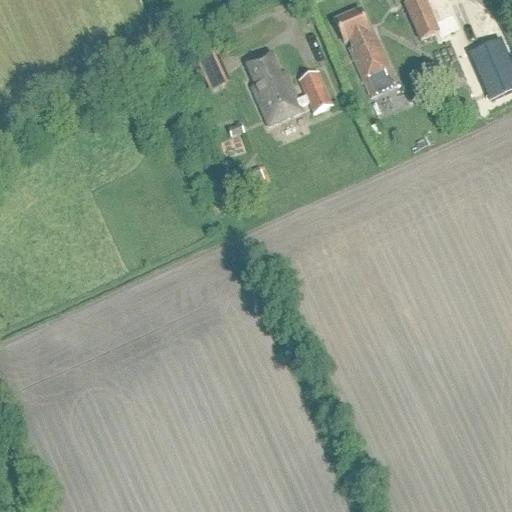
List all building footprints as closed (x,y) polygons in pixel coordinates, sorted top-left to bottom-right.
[(422,0),(404,9),(420,45),(438,38),(439,42),(458,34),(451,16),(433,24),(422,0)] [(368,35),(359,15),(334,26),(344,48),(349,46),(352,52),(348,53),(362,85),(390,72),(372,33),(368,35)] [(490,105),(511,95),(511,72),(500,46),(484,52),(470,59),(475,71),(490,105)] [(231,89),(216,55),(195,64),(210,98),(231,89)] [(271,60),(247,70),(256,91),(252,93),(268,130),(301,116),(300,114),(309,110),(313,119),(332,111),(318,78),(299,86),(306,102),(297,106),(289,88),(284,90),(271,60)] [(229,135),(233,144),(245,139),(242,130),(229,135)] [(270,187),(264,172),(241,182),(247,197),(270,187)]
